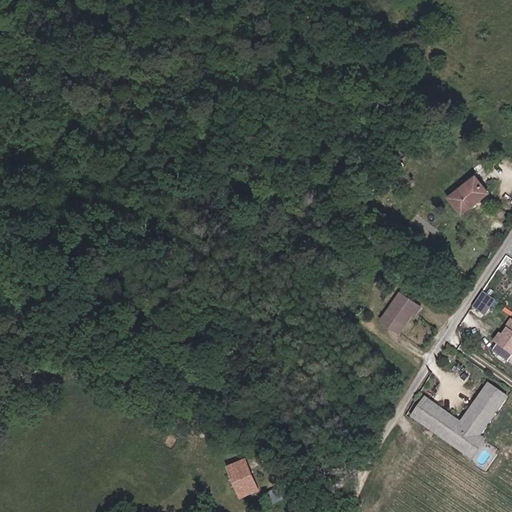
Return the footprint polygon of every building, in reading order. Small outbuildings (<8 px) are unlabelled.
[(489,194),(474,175),(446,196),(461,216),(489,194)] [(424,204),(418,214),(426,219),(432,210),(424,204)] [(399,337),(421,308),(400,292),(378,321),(399,337)] [(494,299),(484,292),(474,307),(484,314),(494,299)] [(492,340),(496,344),(492,351),(506,361),(511,353),(511,320),(510,319),(501,333),(498,331),(492,340)] [(489,439),(484,436),(510,398),(491,385),(465,423),(429,399),(415,419),(475,460),(489,439)] [(262,488),(248,458),(231,466),(246,496),(262,488)]
